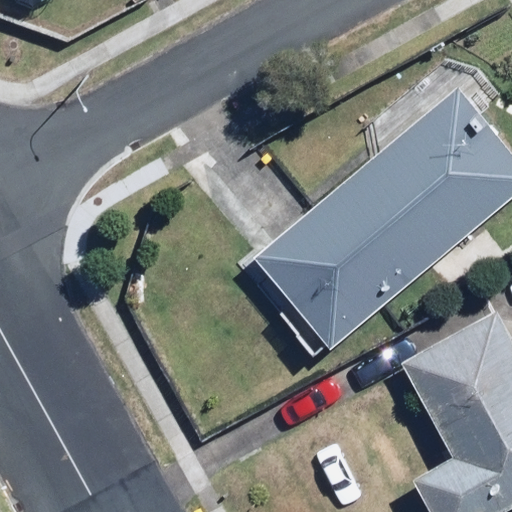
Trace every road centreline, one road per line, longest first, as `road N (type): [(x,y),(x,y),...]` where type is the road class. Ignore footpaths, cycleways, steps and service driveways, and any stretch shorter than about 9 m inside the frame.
road 1 (residential): [(0,178),(327,0)]
road 2 (residential): [(102,511),(0,328)]
